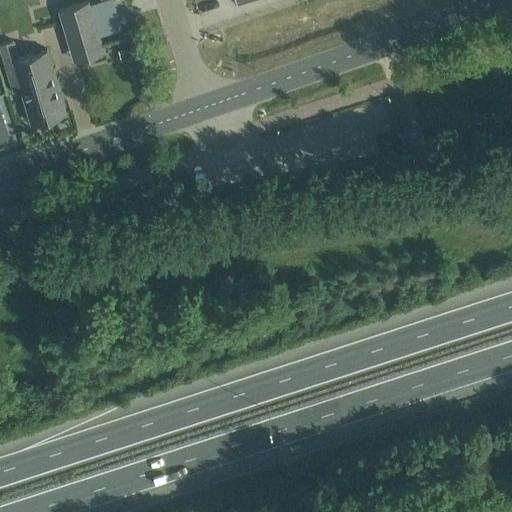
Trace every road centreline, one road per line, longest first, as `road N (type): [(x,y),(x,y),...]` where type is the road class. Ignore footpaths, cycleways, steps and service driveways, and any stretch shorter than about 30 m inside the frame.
road 1 (motorway): [(511,307),(0,472)]
road 2 (motorway): [(35,511),(511,357)]
road 3 (tertiary): [(205,109),(511,1)]
road 4 (tertiary): [(0,180),(205,109)]
